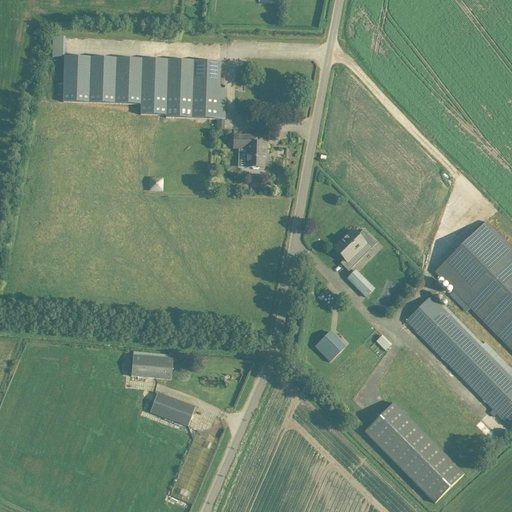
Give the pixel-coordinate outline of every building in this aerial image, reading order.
[(224,128),(224,120),(225,120),(226,90),(219,89),(220,63),(65,58),(65,38),(53,37),(53,58),(65,58),(64,84),(58,85),(58,95),(64,95),(63,103),(141,105),(141,115),(166,116),(166,118),(217,120),(216,128),(224,128)] [(247,168),(254,168),(264,169),(265,154),(266,154),(267,144),(257,144),(257,137),(234,136),(234,146),(234,149),(248,150),(247,168)] [(149,178),(148,190),(162,191),(163,178),(149,178)] [(511,248),(486,222),(435,273),(511,351),(511,248)] [(352,230),(334,249),(345,260),(341,264),(347,270),(363,255),(359,251),(366,244),(370,248),(376,242),(364,230),(358,236),(352,230)] [(364,278),(354,287),(365,299),(375,289),(364,278)] [(328,288),(318,297),(328,308),(338,299),(328,288)] [(431,297),(406,322),(413,329),(489,406),(493,410),(489,413),(494,418),(497,415),(511,430),(511,369),(485,343),(483,345),(445,306),(442,308),(438,304),(431,297)] [(376,342),(385,351),(391,345),(382,336),(376,342)] [(323,339),(314,347),(329,363),(338,355),(345,348),(340,343),(333,349),(323,339)] [(131,377),(171,380),(173,360),(133,357),(131,377)] [(195,408),(157,394),(150,413),(188,427),(195,408)] [(464,475),(394,404),(364,433),(435,504),(464,475)]
